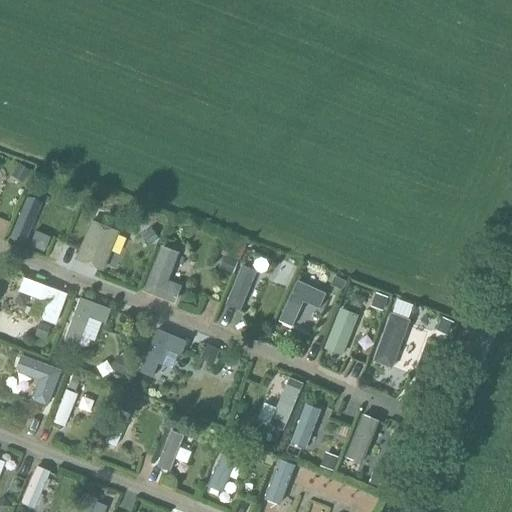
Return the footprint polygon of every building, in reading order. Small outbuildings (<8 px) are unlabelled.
[(40,204),(34,199),(26,198),(9,238),(15,243),(23,244),(40,204)] [(90,222),(75,260),(100,271),(116,232),(90,222)] [(161,247),(144,292),(175,304),(181,287),(168,281),(178,253),(161,247)] [(226,306),(239,312),(256,273),(242,267),(226,306)] [(54,326),(66,294),(23,278),(18,292),(47,303),(40,321),(54,326)] [(319,309),(326,294),(298,280),(279,321),(292,327),(304,302),(319,309)] [(103,323),(108,310),(79,299),(63,342),(75,347),(86,317),(103,323)] [(341,310),(326,351),(342,357),(358,317),(341,310)] [(391,315),(374,361),(392,368),(409,321),(391,315)] [(181,355),(186,342),(157,330),(140,372),(152,377),(164,348),(181,355)] [(45,406),(58,371),(21,356),(15,372),(37,380),(30,400),(45,406)] [(283,430),(303,384),(289,378),(270,424),(283,430)] [(51,437),(64,441),(73,406),(60,403),(51,437)] [(306,405),(292,443),(306,448),(320,410),(306,405)] [(363,415),(346,457),(362,463),(379,421),(363,415)] [(171,431),(158,466),(170,470),(183,436),(171,431)] [(224,452),(208,486),(210,488),(222,493),(238,458),(224,452)] [(280,460),(265,499),(280,505),(295,465),(280,460)] [(32,480),(18,511),(35,511),(47,486),(32,480)]
